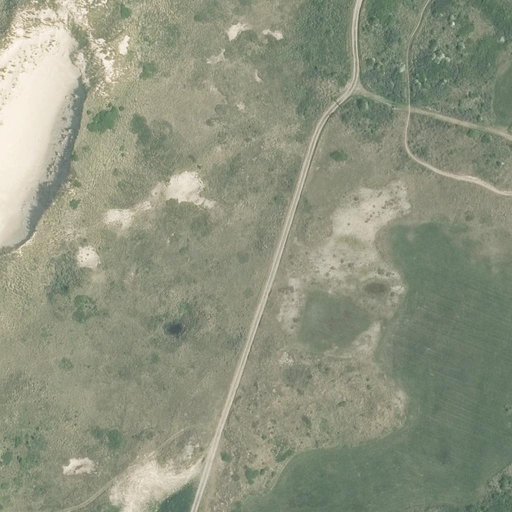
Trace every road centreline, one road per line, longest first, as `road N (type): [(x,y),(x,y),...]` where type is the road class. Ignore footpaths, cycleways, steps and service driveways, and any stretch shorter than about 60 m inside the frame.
road 1 (unclassified): [(197,511),(311,146),(354,88),(348,44),(361,0)]
road 2 (unknown): [(511,192),(433,168),(407,149),(406,48),(429,0)]
